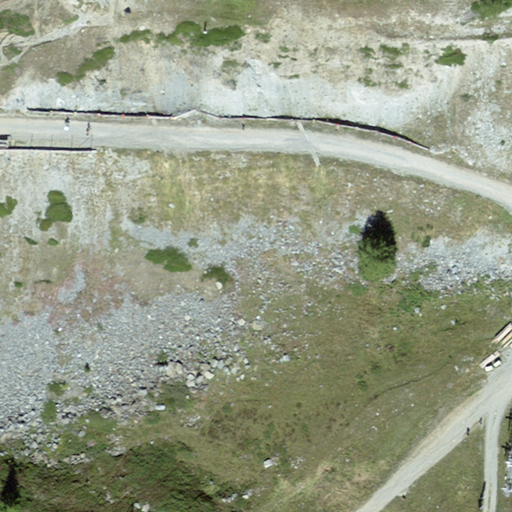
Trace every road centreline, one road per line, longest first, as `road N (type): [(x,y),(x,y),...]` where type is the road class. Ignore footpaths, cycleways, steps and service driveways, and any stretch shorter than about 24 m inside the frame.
road 1 (track): [(0,126),(357,149),(511,199)]
road 2 (track): [(362,511),(444,428),(497,389)]
road 3 (track): [(497,389),(488,511)]
